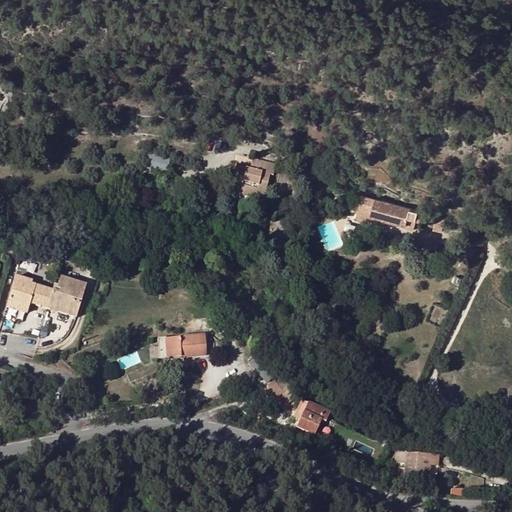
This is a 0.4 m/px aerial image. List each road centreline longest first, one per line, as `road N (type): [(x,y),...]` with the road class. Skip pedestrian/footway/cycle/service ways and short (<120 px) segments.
road 1 (tertiary): [(402,508),(301,460),(183,425),(117,429),(0,453)]
road 2 (residential): [(511,267),(484,267),(424,396),(511,431)]
road 3 (unknown): [(0,349),(56,360),(74,375),(90,395),(95,434)]
